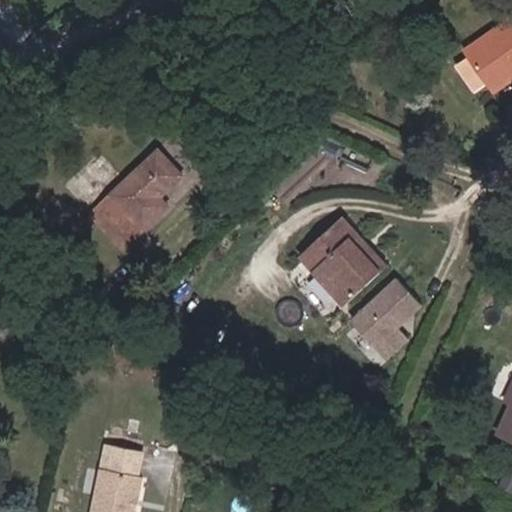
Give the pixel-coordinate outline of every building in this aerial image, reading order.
[(511,79),(511,18),(511,17),(465,49),(494,91),(511,79)] [(92,211),(125,245),(166,206),(157,197),(179,175),(155,151),(92,211)] [(354,233),(340,218),(299,256),(346,307),(388,269),(374,254),(365,260),(346,240),(354,233)] [(401,273),(353,318),(393,360),(416,337),(405,325),(429,303),(401,273)] [(157,450),(123,443),(108,511),(149,511),(158,475),(152,474),(157,450)] [(342,461),(312,456),(307,494),(336,498),(342,461)]
